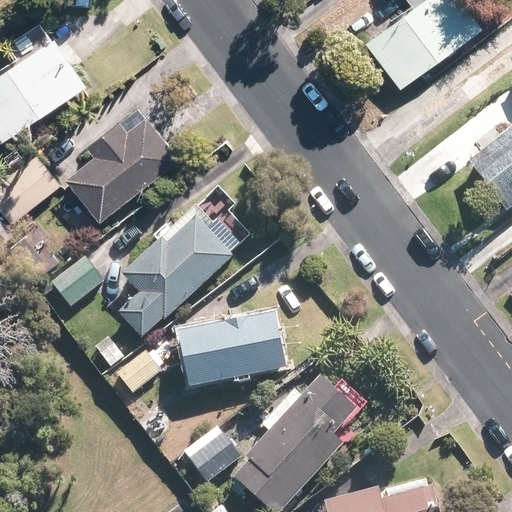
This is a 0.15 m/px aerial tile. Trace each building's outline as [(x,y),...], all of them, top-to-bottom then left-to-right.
[(407,0),(412,5),(368,38),(406,89),(488,28),(467,0),(407,0)] [(0,134),(5,142),(88,86),(55,37),(0,73),(0,134)] [(132,129),(123,118),(90,144),(99,155),(68,181),(101,222),(184,156),(151,115),(132,129)] [(506,213),(511,207),(511,127),(466,165),(506,213)] [(234,257),(192,212),(125,275),(142,293),(122,312),(147,338),(234,257)] [(75,309),(106,281),(85,257),(54,285),(75,309)] [(277,320),(183,335),(192,385),(285,370),(277,320)] [(149,352),(124,374),(140,392),(164,371),(149,352)] [(262,423),(272,431),(233,478),(274,511),(288,511),(346,443),(336,436),(362,404),(321,371),(301,396),(291,388),(262,423)] [(444,511),(438,478),(328,501),(329,502),(330,511),(444,511)]
